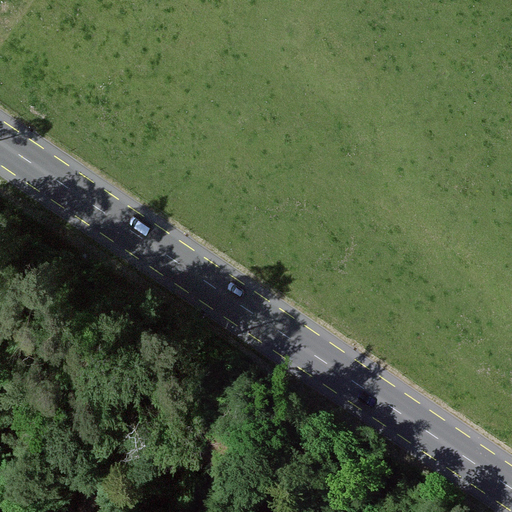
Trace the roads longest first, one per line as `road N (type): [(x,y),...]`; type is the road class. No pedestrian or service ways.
road 1 (secondary): [(511,486),(0,139)]
road 2 (track): [(0,371),(70,455),(90,511)]
